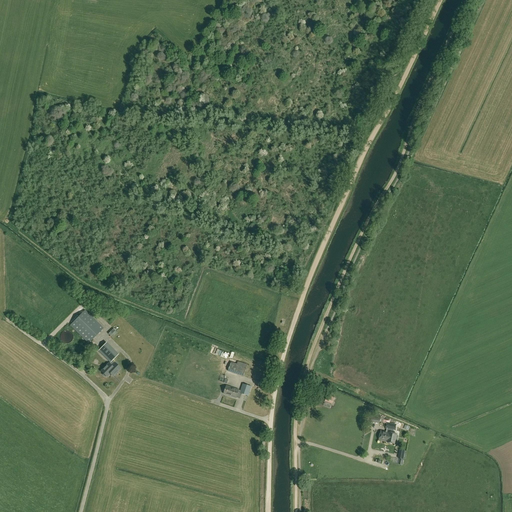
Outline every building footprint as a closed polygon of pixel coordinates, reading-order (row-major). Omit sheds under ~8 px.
[(70,326),(89,344),(104,329),(85,311),(70,326)] [(72,338),(73,338),(72,337),(72,336),(72,335),(71,334),(71,333),(70,332),(69,332),(68,332),(67,332),(66,332),(65,332),(64,332),(63,332),(62,333),(62,334),(61,335),(61,336),(61,337),(60,338),(61,339),(61,340),(62,341),(62,342),(63,343),(64,343),(65,343),(66,344),(67,344),(68,343),(69,343),(70,343),(71,342),(71,341),(72,340),(72,339),(72,338)] [(117,355),(106,343),(99,350),(110,362),(117,355)] [(121,369),(113,360),(111,362),(110,362),(109,364),(109,363),(101,371),(107,377),(111,372),(114,375),(115,374),(116,375),(118,373),(118,372),(121,369)] [(228,371),(235,373),(244,377),(248,365),(239,362),(238,364),(231,362),(228,371)] [(238,392),(248,396),(251,386),(243,384),(241,391),(227,386),(224,394),(236,398),(238,392)] [(328,395),(325,401),(332,404),(335,397),(328,395)] [(381,415),(372,414),(371,422),(379,423),(381,415)] [(389,432),(381,430),(379,440),(387,442),(395,444),(397,434),(393,433),(394,430),(395,430),(396,426),(391,425),(390,429),(390,432),(389,432)]
